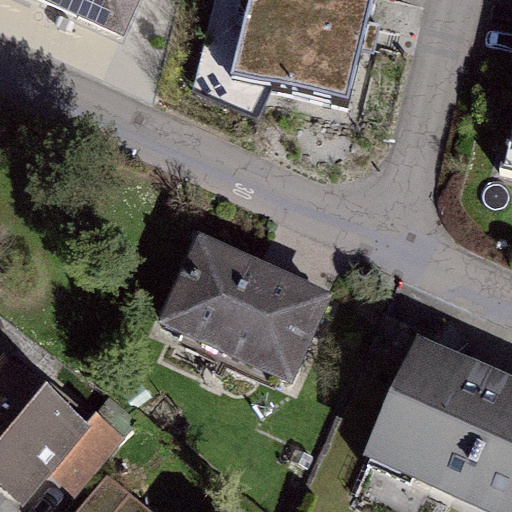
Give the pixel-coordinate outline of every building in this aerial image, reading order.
[(144,0),(18,0),(125,45),(144,0)] [(370,0),(250,0),(236,62),(351,88),(370,0)] [(511,133),(498,194),(511,197),(511,133)] [(321,310),(190,253),(146,354),(278,411),(321,310)] [(511,511),(511,400),(425,361),(374,472),(462,511),(511,511)] [(26,511),(89,445),(4,366),(0,370),(0,493),(19,511),(26,511)] [(141,511),(112,480),(76,511),(141,511)]
